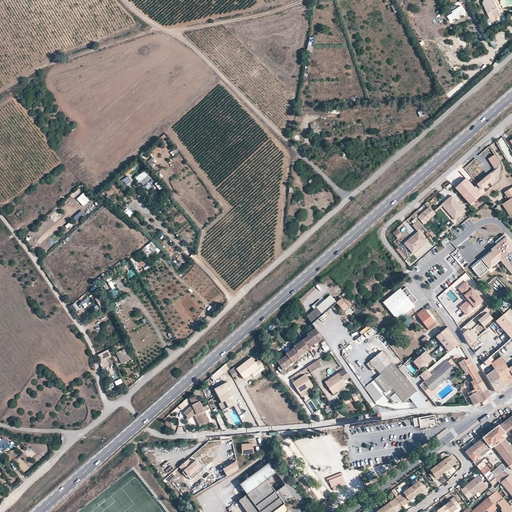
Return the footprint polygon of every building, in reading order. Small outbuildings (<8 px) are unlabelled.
[(484,0),(483,1),(482,4),(491,23),(496,21),(495,19),(501,16),(493,0),(484,0)] [(462,7),(448,12),(451,20),(465,14),(462,7)] [(504,157),(510,154),(503,138),(497,141),(504,157)] [(501,166),(494,154),(488,158),(495,170),(474,187),(465,178),(455,188),(470,204),(481,195),(478,191),(481,189),(490,183),(492,186),(499,181),(501,166)] [(152,167),(157,162),(153,157),(148,162),(152,167)] [(127,175),(134,170),(132,167),(124,172),(127,175)] [(136,177),(142,186),(152,179),(146,170),(136,177)] [(127,186),(132,181),(128,176),(122,180),(127,186)] [(159,190),(163,188),(159,181),(155,183),(159,190)] [(117,192),(120,190),(116,184),(112,187),(117,192)] [(83,206),(89,201),(82,194),(77,199),(83,206)] [(452,195),(442,204),(455,220),(465,211),(452,195)] [(427,203),(415,214),(424,224),(436,213),(427,203)] [(125,206),(122,212),(131,217),(134,211),(125,206)] [(56,210),(49,217),(54,223),(62,216),(56,210)] [(78,222),(85,214),(81,210),(74,218),(78,222)] [(419,229),(423,226),(418,220),(414,224),(419,229)] [(392,232),(397,237),(402,233),(397,228),(392,232)] [(419,230),(406,241),(415,251),(427,240),(419,230)] [(511,240),(506,234),(490,247),(492,249),(472,266),(480,276),(500,259),(511,272),(511,240)] [(152,241),(141,250),(148,259),(159,249),(152,241)] [(415,251),(406,241),(404,243),(412,253),(415,251)] [(134,270),(127,273),(129,280),(137,277),(134,270)] [(102,281),(105,290),(112,287),(110,281),(114,280),(113,278),(102,281)] [(466,282),(458,289),(468,301),(460,308),(467,316),(483,302),(466,282)] [(494,291),(488,284),(481,289),(488,297),(494,291)] [(400,288),(382,303),(397,321),(415,306),(413,303),(417,300),(406,287),(402,290),(400,288)] [(111,298),(118,295),(115,289),(108,292),(111,298)] [(307,316),(315,328),(317,331),(341,311),(343,313),(349,307),(341,298),(336,302),(330,295),(306,315),(307,316)] [(101,307),(105,305),(99,296),(95,299),(101,307)] [(87,298),(78,305),(81,310),(90,303),(87,298)] [(510,306),(504,300),(497,305),(503,312),(510,306)] [(511,324),(511,307),(503,315),(511,324)] [(437,324),(424,308),(416,314),(429,330),(437,324)] [(487,312),(478,320),(484,327),(493,319),(487,312)] [(511,338),(511,324),(503,315),(496,321),(511,339),(511,338)] [(357,345),(377,330),(374,327),(355,341),(357,345)] [(448,327),(436,337),(449,352),(459,343),(448,327)] [(302,339),(293,346),(294,347),(301,357),(305,354),(304,352),(309,349),(308,348),(313,344),(315,347),(319,344),(317,342),(322,338),(317,331),(315,328),(306,334),(308,336),(305,337),(306,338),(303,340),(302,339)] [(470,331),(468,329),(463,334),(467,342),(469,344),(478,337),(472,329),(470,331)] [(299,360),(302,358),(301,357),(294,347),(285,353),(287,356),(285,358),(283,356),(277,361),(280,365),(277,367),(280,373),(284,370),(283,369),(298,359),(299,360)] [(121,364),(130,359),(128,354),(126,355),(123,349),(116,353),(121,364)] [(99,354),(101,359),(106,357),(107,359),(112,357),(109,350),(99,354)] [(342,370),(344,369),(331,351),(329,352),(342,370)] [(370,361),(381,375),(375,379),(388,395),(390,394),(399,404),(402,402),(403,403),(417,392),(392,362),(382,351),(370,361)] [(420,371),(433,360),(426,351),(413,362),(420,371)] [(263,365),(259,359),(255,362),(251,357),(236,369),(238,372),(244,379),(259,367),(260,368),(263,365)] [(504,386),(511,379),(511,374),(508,368),(501,357),(491,364),(504,386)] [(469,396),(474,404),(483,401),(490,396),(481,380),(469,358),(461,363),(466,372),(468,371),(469,374),(471,373),(475,379),(471,382),(477,391),(469,396)] [(484,363),(480,367),(483,371),(487,367),(491,371),(486,376),(495,392),(504,386),(491,364),(488,359),(484,363)] [(317,360),(306,367),(310,372),(321,365),(317,360)] [(425,381),(420,385),(425,392),(429,389),(431,392),(436,387),(456,371),(448,362),(432,375),(425,381)] [(226,364),(211,377),(215,380),(228,369),(226,364)] [(406,378),(410,374),(403,366),(399,369),(406,378)] [(344,381),(349,377),(348,376),(344,369),(342,370),(325,382),(331,392),(341,385),(343,387),(347,385),(344,381)] [(421,376),(425,381),(432,375),(428,370),(421,376)] [(299,394),(313,385),(305,374),(292,383),(299,394)] [(234,393),(228,381),(214,389),(221,400),(218,402),(222,408),(227,405),(228,406),(233,403),(239,413),(243,411),(234,393)] [(315,389),(313,385),(299,394),(302,398),(315,389)] [(333,394),(343,387),(341,385),(331,392),(333,394)] [(427,395),(430,398),(439,390),(436,387),(431,392),(427,395)] [(429,407),(420,394),(412,400),(417,408),(429,407)] [(196,412),(203,424),(209,421),(198,397),(191,400),(193,404),(183,413),(189,419),(194,414),(196,412)] [(185,400),(179,405),(182,410),(189,404),(185,400)] [(200,426),(203,424),(196,412),(194,414),(200,426)] [(219,412),(215,414),(222,430),(227,428),(219,412)] [(436,415),(414,418),(415,426),(420,425),(420,428),(437,426),(436,415)] [(511,415),(499,426),(505,434),(511,428),(511,415)] [(498,425),(495,427),(504,439),(507,436),(505,434),(499,426),(498,425)] [(482,438),(465,452),(473,462),(493,447),(494,447),(497,445),(499,443),(504,439),(495,427),(482,438)] [(5,438),(0,440),(0,439),(0,448),(0,449),(0,448),(0,453),(10,448),(5,438)] [(254,453),(254,443),(242,444),(243,454),(254,453)] [(511,463),(511,459),(499,443),(497,445),(511,464),(511,463)] [(304,457),(324,457),(324,445),(304,445),(304,457)] [(447,458),(437,465),(443,473),(455,465),(451,459),(449,460),(447,458)] [(187,460),(180,466),(184,471),(183,472),(187,477),(189,476),(191,480),(196,476),(193,473),(197,469),(200,472),(204,469),(197,460),(191,465),(187,460)] [(483,461),(477,466),(484,475),(490,470),(483,461)] [(228,476),(240,469),(237,462),(224,469),(228,476)] [(284,505),(285,504),(276,492),(279,490),(284,486),(285,484),(282,481),(269,463),(240,484),(247,494),(239,500),(247,511),(286,511),(288,511),(284,505)] [(511,463),(511,464),(506,469),(503,471),(508,476),(511,481),(511,463)] [(502,464),(486,477),(490,482),(496,477),(503,471),(506,469),(502,464)] [(443,473),(437,465),(430,470),(432,472),(429,474),(431,477),(432,479),(434,481),(441,476),(440,475),(443,473)] [(508,476),(503,471),(496,477),(501,482),(508,476)] [(345,477),(344,474),(328,481),(330,484),(331,483),(333,488),(337,486),(347,482),(345,478),(345,477)] [(487,487),(478,476),(461,490),(468,499),(479,491),(481,493),(487,487)] [(511,481),(508,476),(501,482),(501,483),(505,488),(511,481)] [(496,477),(490,482),(493,486),(497,490),(502,498),(511,508),(511,499),(500,485),(501,483),(501,482),(496,477)] [(420,480),(410,487),(416,495),(420,493),(420,494),(427,489),(420,480)] [(401,496),(397,499),(403,507),(412,500),(412,499),(416,495),(410,487),(400,494),(401,496)] [(276,492),(285,504),(288,502),(279,490),(276,492)] [(494,506),(497,503),(502,498),(497,490),(492,494),(491,495),(489,497),(488,498),(494,506)] [(396,497),(382,507),(385,511),(395,511),(403,507),(397,499),(396,497)] [(449,502),(444,506),(448,511),(452,511),(457,508),(455,506),(458,504),(453,497),(448,501),(449,502)] [(492,511),(497,508),(494,506),(488,498),(471,511),(492,511)] [(511,511),(511,508),(502,498),(497,503),(501,508),(501,511),(502,511),(511,511)] [(329,504),(325,500),(320,505),(324,509),(329,504)]
